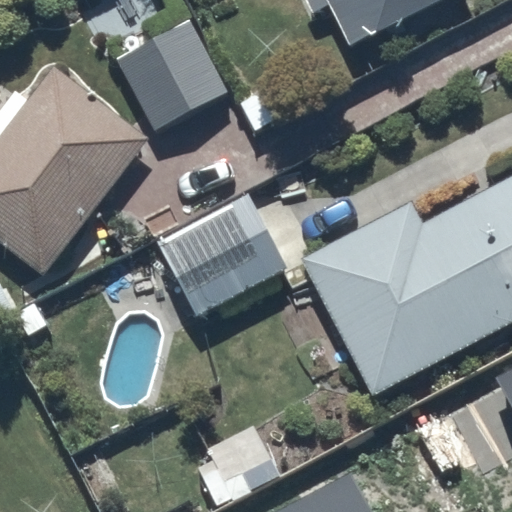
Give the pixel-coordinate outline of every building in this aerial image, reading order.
[(197,0),(208,20),(236,5),(232,0),(197,0)] [(432,0),(305,0),(311,11),(329,2),(351,43),(432,0)] [(189,17),(115,55),(154,128),(227,90),(189,17)] [(0,238),(45,273),(149,138),(55,66),(30,99),(15,88),(0,106),(0,238)] [(300,255),(372,391),(511,316),(511,170),(422,218),(411,196),(300,255)] [(158,238),(196,312),(286,266),(249,192),(158,238)] [(511,354),(457,383),(472,413),(511,392),(511,354)] [(414,426),(363,448),(380,482),(428,459),(414,426)]
